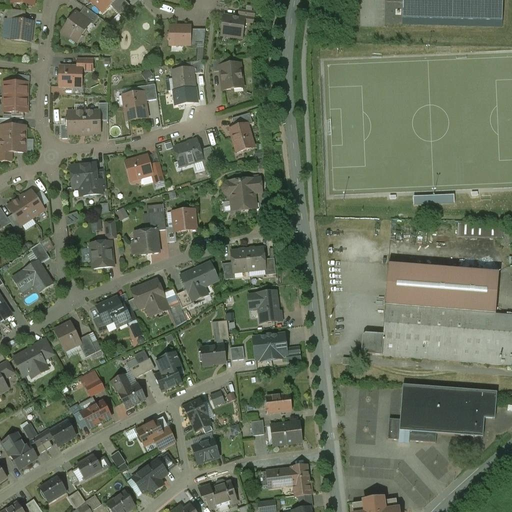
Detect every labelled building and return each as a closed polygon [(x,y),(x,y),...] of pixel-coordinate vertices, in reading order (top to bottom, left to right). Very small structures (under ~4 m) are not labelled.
[(89,0),(93,4),(91,6),(91,7),(93,4),(102,14),(110,6),(116,0),(89,0)] [(123,0),(116,0),(110,6),(119,16),(129,6),(123,0)] [(502,0),(402,0),(402,3),(402,25),(501,27),(502,0)] [(98,18),(84,8),(79,15),(89,23),(89,24),(93,26),(98,18)] [(25,13),(8,11),(7,20),(13,21),(24,22),(25,13)] [(254,13),(239,11),(238,19),(244,20),(243,24),(253,26),(254,13)] [(75,13),(61,33),(75,43),(80,36),(82,37),(86,32),(84,30),(89,24),(89,23),(79,15),(75,13)] [(238,19),(224,17),(222,34),(229,35),(229,38),(241,40),(243,24),(244,20),(238,19)] [(24,22),(13,21),(11,41),(30,43),(32,23),(24,22)] [(190,28),(170,28),(170,33),(167,36),(167,39),(169,42),(169,47),(196,47),(197,31),(190,31),(190,28)] [(205,31),(197,31),(196,47),(196,49),(203,49),(205,31)] [(92,61),(77,60),(77,68),(81,69),(81,72),(92,72),(92,61)] [(225,60),(212,62),(214,73),(220,72),(219,68),(226,67),(225,60)] [(200,62),(190,64),(191,70),(192,69),(192,75),(201,74),(200,62)] [(226,67),(219,68),(220,72),(222,92),(243,89),(240,65),(226,67)] [(77,68),(60,68),(59,87),(81,88),(81,72),(81,69),(77,68)] [(191,70),(173,72),(175,92),(194,90),(192,75),(192,69),(191,70)] [(29,78),(17,76),(17,84),(27,85),(29,85),(29,78)] [(17,84),(3,84),(3,99),(27,99),(27,85),(17,84)] [(155,86),(137,89),(138,95),(143,94),(145,103),(157,101),(155,86)] [(138,95),(122,97),(126,123),(147,119),(145,103),(143,94),(138,95)] [(27,99),(3,99),(3,114),(11,114),(23,114),(27,114),(27,99)] [(107,122),(107,105),(98,105),(98,113),(99,113),(99,122),(107,122)] [(84,113),(67,114),(67,126),(68,136),(85,135),(84,113)] [(99,122),(99,113),(98,113),(84,113),(85,135),(100,135),(99,122)] [(249,115),(232,120),(234,129),(247,125),(247,126),(252,125),(249,115)] [(6,120),(0,119),(0,127),(11,128),(11,120),(6,120)] [(234,129),(231,130),(233,138),(231,138),(236,154),(254,148),(247,126),(247,125),(234,129)] [(68,136),(67,126),(60,126),(60,140),(68,140),(68,136)] [(11,128),(0,127),(0,162),(11,162),(11,154),(25,154),(25,128),(11,128)] [(196,142),(174,149),(179,168),(201,162),(202,162),(199,152),(196,142)] [(210,148),(199,152),(202,162),(201,162),(204,169),(215,166),(210,148)] [(147,157),(125,163),(130,182),(151,176),(152,176),(150,167),(147,157)] [(95,165),(85,166),(85,167),(81,168),(81,167),(72,168),(73,179),(71,180),(72,189),(80,188),(81,197),(101,195),(100,190),(97,191),(97,187),(97,186),(96,173),(95,165)] [(159,165),(150,167),(152,176),(151,176),(154,185),(163,182),(164,182),(159,165)] [(104,172),(96,173),(97,186),(97,187),(97,191),(100,190),(106,189),(104,172)] [(252,181),(227,184),(224,186),(223,189),(223,192),(225,195),(228,197),(231,196),(231,202),(234,204),(238,204),(239,211),(252,210),(251,194),(260,193),(259,179),(251,179),(252,181)] [(44,211),(31,192),(19,200),(32,219),(44,211)] [(32,219),(19,200),(7,208),(12,216),(20,227),(32,219)] [(124,208),(116,212),(121,220),(129,216),(124,208)] [(0,209),(0,230),(10,224),(7,219),(0,209)] [(193,211),(172,213),(175,233),(196,231),(193,211)] [(165,231),(163,213),(148,215),(150,232),(156,232),(165,231)] [(72,216),(69,216),(69,217),(65,218),(66,227),(78,223),(75,215),(72,216)] [(20,227),(12,216),(7,219),(10,224),(16,233),(22,229),(20,227)] [(101,220),(91,220),(92,230),(102,230),(101,220)] [(115,224),(104,225),(106,240),(116,239),(115,224)] [(502,226),(458,225),(458,238),(501,239),(502,226)] [(174,228),(165,229),(165,231),(167,244),(176,243),(175,233),(174,233),(174,228)] [(150,232),(135,234),(136,243),(130,244),(132,256),(137,255),(137,256),(158,253),(156,232),(150,232)] [(113,268),(110,243),(90,245),(91,253),(90,255),(90,261),(92,262),(93,270),(113,268)] [(49,259),(39,244),(30,251),(37,262),(40,266),(49,259)] [(263,249),(254,250),(253,249),(250,249),(250,251),(247,251),(249,272),(264,270),(265,270),(264,260),(263,249)] [(240,252),(231,253),(232,264),(233,274),(234,274),(249,272),(247,251),(244,251),(243,250),(240,250),(240,252)] [(274,259),(264,260),(265,270),(264,270),(265,276),(275,275),(274,259)] [(37,262),(23,271),(24,272),(12,279),(12,280),(19,290),(31,283),(38,294),(38,295),(52,285),(40,266),(37,262)] [(210,264),(181,277),(187,291),(192,303),(193,302),(207,296),(203,288),(218,281),(210,264)] [(232,264),(221,265),(225,281),(234,280),(234,274),(233,274),(232,264)] [(498,274),(388,265),(385,307),(495,316),(498,274)] [(156,281),(132,292),(139,310),(146,307),(150,318),(168,310),(162,295),(156,281)] [(172,290),(162,295),(168,310),(179,306),(175,296),(172,290)] [(187,291),(175,296),(179,306),(181,311),(194,305),(193,302),(192,303),(187,291)] [(276,293),(248,297),(249,307),(258,306),(260,324),(282,321),(281,312),(278,313),(276,293)] [(0,299),(0,323),(11,316),(0,299)] [(116,299),(96,308),(100,317),(104,324),(113,320),(116,328),(127,323),(124,317),(125,317),(120,307),(123,306),(122,303),(119,304),(116,299)] [(136,321),(128,303),(123,306),(120,307),(125,317),(124,317),(127,323),(128,325),(136,321)] [(511,316),(495,316),(385,307),(382,336),(381,357),(511,367),(511,352),(511,316)] [(104,324),(100,317),(92,320),(99,335),(108,331),(104,324)] [(226,322),(212,324),(214,348),(223,347),(222,341),(228,340),(226,322)] [(78,341),(70,324),(54,332),(65,352),(78,345),(80,344),(78,341)] [(266,338),(253,339),(256,361),(287,357),(284,335),(272,337),(272,336),(266,337),(266,338)] [(382,336),(365,335),(362,337),(361,352),(363,355),(381,357),(382,336)] [(96,354),(87,336),(78,341),(80,344),(78,345),(85,359),(96,354)] [(54,355),(46,340),(34,347),(35,348),(42,362),(43,362),(54,355)] [(244,346),(230,347),(231,360),(244,359),(244,346)] [(214,348),(200,350),(203,367),(203,368),(212,367),(212,366),(225,364),(223,347),(214,348)] [(35,348),(13,360),(23,377),(34,371),(37,376),(48,371),(43,362),(42,362),(35,348)] [(175,355),(156,363),(161,375),(174,369),(174,370),(180,367),(175,355)] [(135,360),(126,365),(128,370),(138,365),(135,360)] [(150,360),(138,365),(143,375),(155,370),(150,360)] [(15,375),(7,362),(2,365),(9,378),(15,375)] [(2,368),(0,369),(0,394),(7,390),(2,382),(9,378),(2,365),(1,365),(1,366),(2,368)] [(138,365),(128,370),(133,380),(143,375),(138,365)] [(161,375),(155,377),(162,393),(181,385),(174,370),(174,369),(161,375)] [(99,381),(94,384),(91,380),(84,384),(86,388),(85,388),(90,398),(104,391),(99,381)] [(115,387),(113,388),(116,393),(117,393),(119,395),(126,411),(145,401),(137,386),(127,391),(123,381),(114,385),(115,387)] [(496,394),(402,386),(400,421),(389,420),(387,441),(399,442),(400,439),(408,440),(407,442),(435,444),(436,435),(450,436),(482,438),(484,420),(494,420),(496,394)] [(220,393),(210,397),(214,407),(224,403),(220,393)] [(289,395),(266,398),(268,415),(291,412),(289,395)] [(83,402),(85,407),(95,403),(93,398),(83,402)] [(211,426),(199,401),(184,408),(191,425),(194,423),(197,431),(195,432),(196,433),(210,427),(211,426)] [(102,403),(80,415),(89,430),(111,419),(102,403)] [(156,422),(136,432),(144,448),(154,443),(164,438),(161,433),(156,422)] [(262,422),(250,423),(252,437),(264,436),(262,422)] [(50,433),(49,433),(53,439),(58,448),(75,438),(67,423),(50,433)] [(298,424),(273,427),(275,447),(298,444),(296,433),(300,432),(298,424)] [(231,425),(231,434),(240,434),(240,425),(231,425)] [(32,429),(26,433),(31,442),(38,438),(36,434),(35,434),(32,429)] [(168,429),(161,433),(164,438),(154,443),(160,453),(175,444),(168,429)] [(49,431),(38,438),(46,451),(52,447),(49,441),(53,439),(49,433),(50,433),(49,431)] [(20,441),(16,443),(12,438),(1,445),(8,455),(10,457),(24,448),(20,441)] [(31,442),(26,445),(27,446),(28,446),(32,452),(36,449),(40,455),(46,451),(38,438),(31,442)] [(201,439),(191,442),(193,448),(203,444),(201,439)] [(203,444),(192,448),(197,465),(198,465),(207,462),(218,458),(213,441),(203,444)] [(24,448),(10,457),(19,471),(37,460),(32,452),(28,446),(24,448)] [(175,466),(167,455),(157,462),(165,474),(175,466)] [(97,464),(93,457),(76,467),(85,481),(102,472),(97,464)] [(104,460),(97,464),(102,472),(108,468),(104,460)] [(164,477),(155,463),(131,480),(142,494),(147,490),(151,495),(158,490),(154,485),(159,481),(164,477)] [(291,469),(291,470),(266,473),(268,487),(269,490),(293,487),(294,498),(310,496),(312,496),(312,495),(310,486),(311,486),(311,485),(309,485),(307,467),(291,469)] [(77,481),(71,472),(66,475),(72,485),(77,481)] [(266,473),(255,474),(256,489),(268,487),(266,473)] [(65,494),(56,479),(39,489),(48,504),(65,494)] [(222,482),(217,484),(216,486),(216,488),(210,490),(209,487),(199,491),(203,502),(206,501),(210,511),(216,509),(215,507),(225,504),(226,507),(236,504),(236,502),(230,484),(229,484),(225,486),(224,484),(222,482)] [(78,492),(68,499),(76,511),(76,510),(85,503),(78,492)] [(124,493),(120,496),(112,501),(106,506),(110,511),(129,511),(135,508),(124,493)] [(92,511),(101,506),(95,497),(85,503),(87,507),(90,511),(92,511)] [(382,499),(364,502),(363,502),(363,503),(352,505),(352,511),(398,511),(398,510),(398,509),(397,510),(396,500),(383,502),(383,500),(383,499),(382,499)] [(40,511),(33,501),(25,506),(29,511),(40,511)] [(275,511),(274,502),(257,504),(258,511),(275,511)] [(85,503),(76,510),(77,511),(79,511),(87,507),(85,503)]
